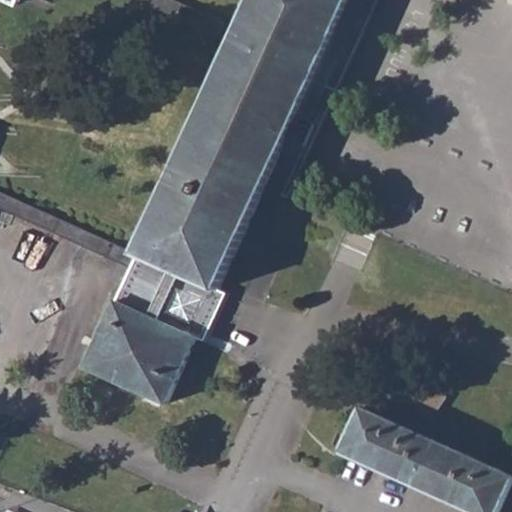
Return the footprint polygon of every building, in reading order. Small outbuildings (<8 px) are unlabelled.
[(138,256),(134,268),(88,367),(168,403),(288,136),(296,120),(336,30),(349,0),(253,0),(240,30),(234,42),(138,256)] [(172,0),(141,0),(234,42),(240,30),(172,0)] [(296,120),(288,136),(306,144),(285,191),(292,194),(333,102),(379,0),(349,0),(336,30),(350,37),(312,122),(316,124),(314,129),(296,120)] [(0,193),(0,206),(134,268),(138,256),(0,193)] [(434,406),(449,382),(370,332),(355,357),(434,406)] [(511,454),(366,397),(348,442),(503,503),(511,479),(511,454)]
